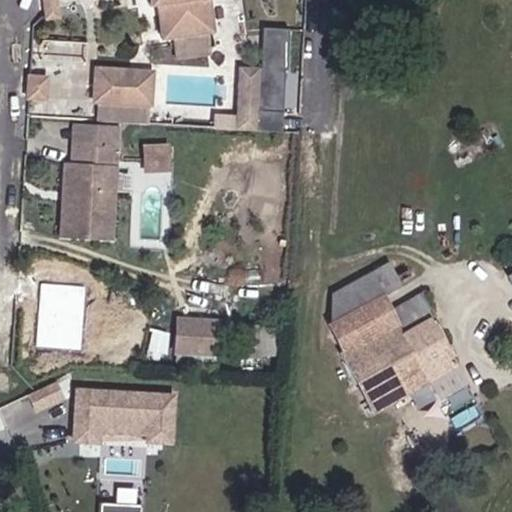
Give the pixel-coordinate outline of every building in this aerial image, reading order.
[(60,0),(45,0),(49,20),(62,18),(60,0)] [(151,0),(152,4),(160,3),(164,36),(216,29),(212,0),(151,0)] [(155,68),(97,66),(94,103),(154,107),(155,68)] [(261,69),(242,67),(241,122),(259,124),(261,69)] [(51,76),(29,75),(27,100),(48,102),(51,76)] [(122,125),(76,120),(74,162),(64,161),(61,238),(114,241),(122,125)] [(171,143),(142,145),(145,171),(174,168),(171,143)] [(392,263),(335,292),(332,323),(377,413),(465,366),(425,293),(394,309),(387,295),(404,285),(392,263)] [(85,287),(41,284),(37,346),(81,349),(85,287)] [(221,319),(177,315),(176,348),(221,351),(221,319)] [(281,324),(255,325),(257,356),(284,356),(281,324)] [(29,393),(39,412),(69,397),(59,378),(29,393)] [(176,392),(76,387),(74,438),(173,443),(176,392)] [(141,511),(142,502),(100,499),(99,511),(141,511)]
